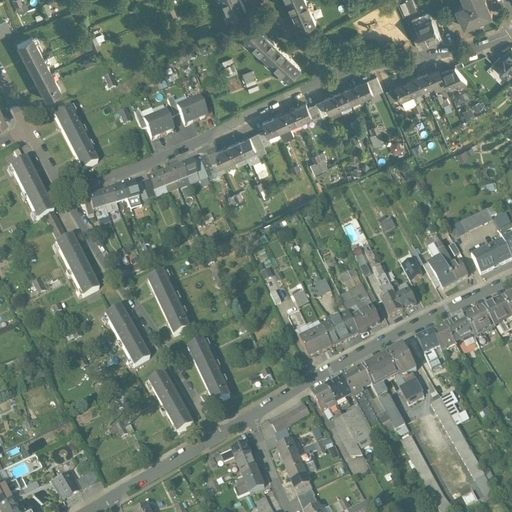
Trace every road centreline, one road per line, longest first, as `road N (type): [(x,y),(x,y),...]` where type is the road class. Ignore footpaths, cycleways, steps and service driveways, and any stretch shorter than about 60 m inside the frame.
road 1 (residential): [(335,75),(150,163),(62,193)]
road 2 (residential): [(511,285),(251,419)]
road 3 (residential): [(62,193),(216,437)]
road 4 (residential): [(511,34),(335,75)]
road 5 (residential): [(216,437),(110,499)]
